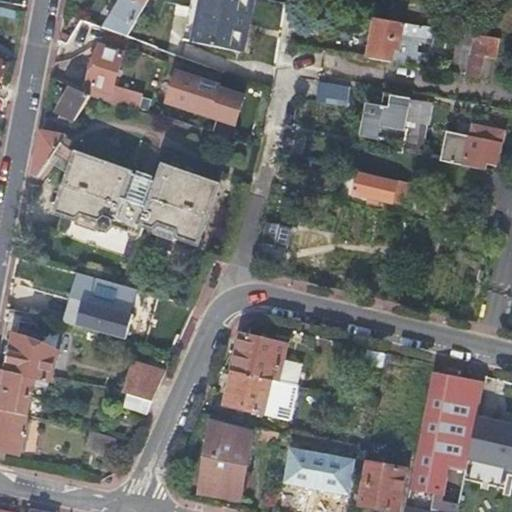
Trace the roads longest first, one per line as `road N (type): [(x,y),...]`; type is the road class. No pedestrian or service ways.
road 1 (residential): [(237,295),(263,293),(511,354)]
road 2 (residential): [(237,295),(293,59)]
road 3 (residential): [(132,508),(209,318),(237,295)]
road 4 (residential): [(45,0),(0,235)]
